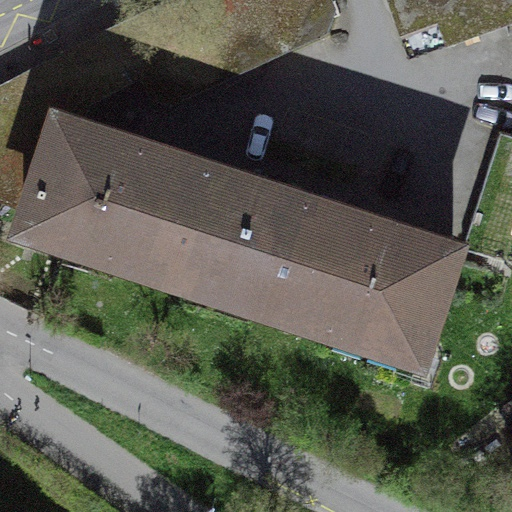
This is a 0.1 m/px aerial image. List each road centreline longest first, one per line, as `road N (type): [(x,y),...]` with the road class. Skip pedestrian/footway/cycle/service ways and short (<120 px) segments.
road 1 (residential): [(350,511),(0,333)]
road 2 (residential): [(165,511),(0,387)]
